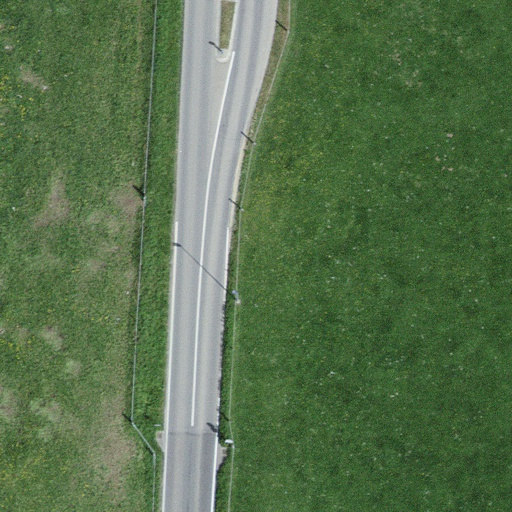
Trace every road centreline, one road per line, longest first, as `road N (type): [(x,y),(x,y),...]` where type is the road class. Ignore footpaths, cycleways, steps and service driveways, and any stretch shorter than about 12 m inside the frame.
road 1 (tertiary): [(201,268),(213,0)]
road 2 (tertiary): [(201,268),(188,511)]
